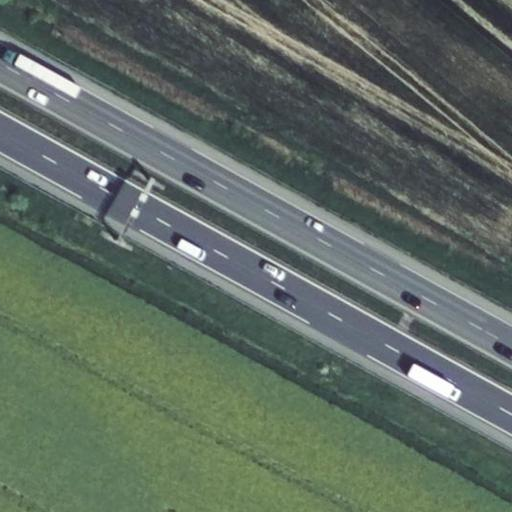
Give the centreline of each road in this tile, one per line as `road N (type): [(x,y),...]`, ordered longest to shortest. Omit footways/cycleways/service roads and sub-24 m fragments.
road 1 (motorway): [(511,347),(0,64)]
road 2 (motorway): [(0,134),(511,415)]
